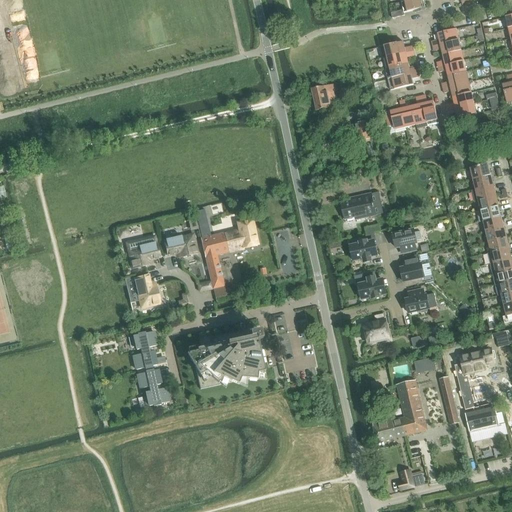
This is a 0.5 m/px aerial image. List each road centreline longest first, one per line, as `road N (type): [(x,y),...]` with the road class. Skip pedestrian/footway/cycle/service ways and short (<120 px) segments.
road 1 (residential): [(322,300),(257,0)]
road 2 (residential): [(322,300),(198,326)]
